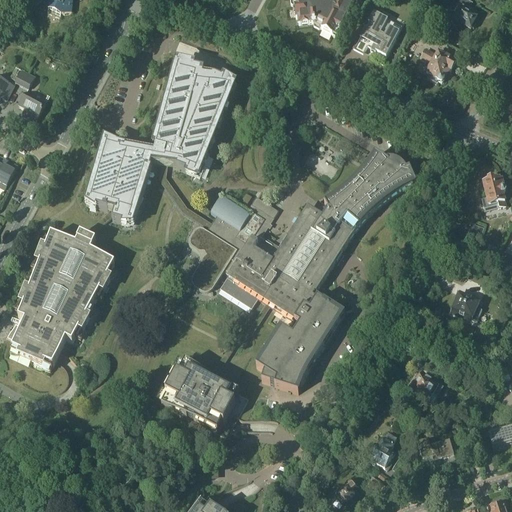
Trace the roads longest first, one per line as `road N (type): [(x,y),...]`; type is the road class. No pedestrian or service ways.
road 1 (residential): [(294,511),(294,499),(399,344),(465,131)]
road 2 (tertiary): [(465,131),(239,33)]
road 3 (tertiary): [(134,0),(51,160)]
